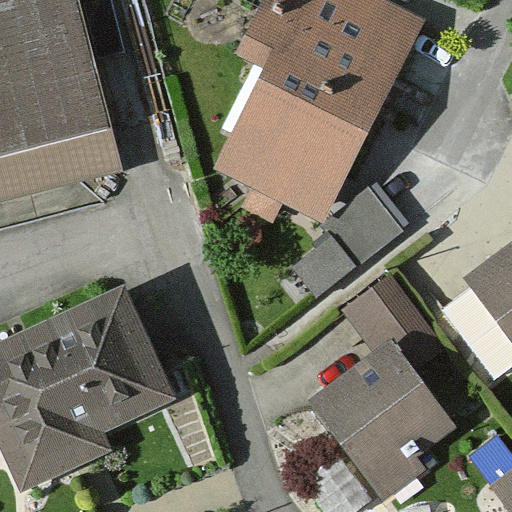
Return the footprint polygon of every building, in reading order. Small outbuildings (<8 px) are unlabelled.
[(0,0),(0,196),(122,166),(78,0),(0,0)] [(400,16),(364,0),(247,0),(219,62),(245,74),(198,176),(305,224),(400,16)] [(319,232),(325,239),(353,273),(401,234),(367,192),(319,232)] [(511,236),(450,289),(511,362),(511,236)] [(353,273),(325,239),(283,273),(311,307),(353,273)] [(101,295),(0,344),(0,481),(6,494),(98,449),(91,436),(155,404),(101,295)] [(297,413),(373,510),(421,473),(408,457),(443,430),(379,349),(297,413)] [(511,511),(511,474),(489,446),(452,475),(482,511),(511,511)]
